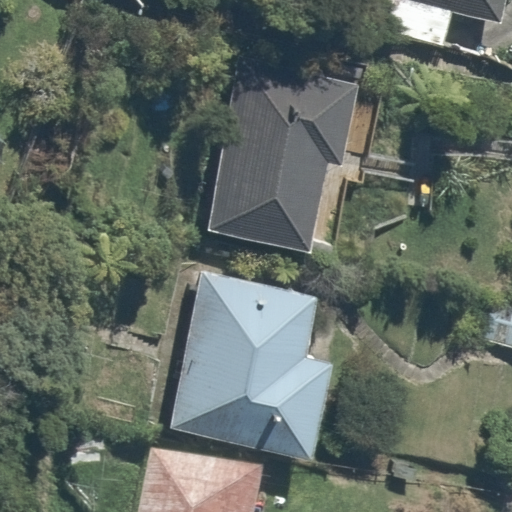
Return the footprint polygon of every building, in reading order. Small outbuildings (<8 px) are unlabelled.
[(368,0),(363,24),(453,43),(461,0),(476,0),(502,5),(503,0),(368,0)] [(363,77),(225,53),(196,220),(333,244),(363,77)] [(306,345),(317,280),(198,259),(170,422),(324,449),(341,350),(306,345)] [(511,291),(459,287),(454,345),(511,349),(511,291)] [(291,511),(297,479),(157,456),(148,511),(291,511)]
